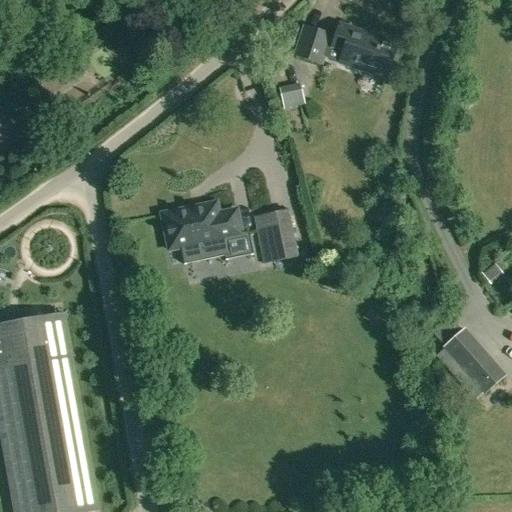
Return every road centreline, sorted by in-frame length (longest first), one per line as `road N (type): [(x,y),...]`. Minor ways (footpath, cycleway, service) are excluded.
road 1 (unclassified): [(151,511),(88,169)]
road 2 (unclassified): [(88,169),(184,100),(289,0)]
